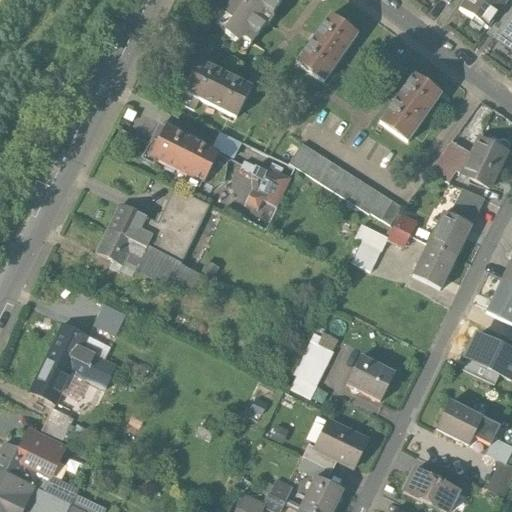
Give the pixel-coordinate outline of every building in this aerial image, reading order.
[(221,0),(209,17),(222,26),(220,30),(237,42),(239,39),(249,45),(263,25),(268,25),(272,21),(270,15),(280,0),(221,0)] [(466,0),(458,11),(486,31),(487,30),(508,0),(466,0)] [(511,0),(508,0),(487,30),(498,37),(494,42),(511,54),(511,0)] [(357,37),(328,16),(292,64),(321,86),(357,37)] [(199,99),(236,118),(252,88),(198,61),(183,91),(199,99)] [(441,95),(412,75),(377,125),(406,146),(441,95)] [(193,111),(199,99),(183,91),(177,103),(193,111)] [(161,125),(146,156),(212,189),(224,182),(226,158),(161,125)] [(276,142),(294,154),(302,143),(284,131),(276,142)] [(468,151),(457,173),(490,189),(510,149),(477,133),(468,151)] [(240,142),(224,135),(217,150),(232,158),(240,142)] [(430,173),(446,183),(455,171),(457,173),(468,151),(451,141),(430,173)] [(402,209),(302,143),(294,154),(288,164),(390,226),(402,209)] [(288,179),(266,168),(253,194),(247,191),(240,204),(255,212),(260,202),(273,209),(288,179)] [(156,221),(145,215),(139,226),(153,233),(145,248),(178,265),(208,205),(173,188),(156,221)] [(118,202),(106,228),(145,248),(153,233),(139,226),(145,215),(118,202)] [(440,213),(426,245),(457,260),(471,228),(440,213)] [(399,214),(393,227),(410,235),(416,222),(399,214)] [(386,241),(388,237),(360,224),(353,238),(360,241),(349,263),(370,273),(386,241)] [(388,237),(386,241),(402,249),(410,235),(393,227),(388,237)] [(106,228),(94,252),(134,272),(145,248),(106,228)] [(441,294),(457,260),(426,245),(410,279),(441,294)] [(145,248),(134,272),(174,293),(179,282),(195,290),(202,277),(197,275),(178,265),(145,248)] [(511,251),(498,280),(511,287),(511,251)] [(205,260),(197,275),(202,277),(211,282),(219,267),(205,260)] [(202,277),(195,290),(204,295),(211,282),(202,277)] [(511,287),(498,280),(483,311),(511,324),(511,287)] [(60,325),(49,347),(78,361),(87,366),(93,355),(94,352),(84,347),(89,338),(60,325)] [(295,377),(316,387),(333,351),(318,343),(321,337),(313,333),(292,376),(295,377)] [(323,333),(321,337),(318,343),(333,351),(338,340),(323,333)] [(511,382),(511,354),(476,337),(464,361),(466,361),(498,377),(511,384),(511,382)] [(49,347),(27,393),(56,406),(71,375),(78,361),(49,347)] [(93,355),(87,366),(109,376),(114,365),(93,355)] [(360,358),(346,387),(382,405),(396,376),(360,358)] [(125,359),(120,368),(139,377),(143,368),(125,359)] [(78,361),(71,375),(103,390),(109,376),(87,366),(78,361)] [(498,377),(466,361),(461,372),(493,388),(498,377)] [(295,377),(289,391),(309,401),(316,387),(295,377)] [(447,399),(431,430),(466,447),(472,436),(489,445),(493,437),(499,426),(447,399)] [(52,409),(46,421),(66,431),(72,419),(52,409)] [(327,418),(312,448),(337,460),(355,469),(370,438),(327,418)] [(46,421),(40,432),(60,442),(66,431),(46,421)] [(3,439),(0,445),(0,472),(15,480),(22,465),(35,472),(49,479),(66,445),(60,442),(40,432),(25,425),(15,445),(3,439)] [(288,431),(275,425),(269,437),(282,443),(288,431)] [(198,426),(193,435),(208,443),(213,433),(198,426)] [(66,431),(60,442),(66,445),(77,451),(76,454),(87,460),(93,447),(82,441),(84,439),(66,431)] [(511,446),(493,437),(489,445),(484,455),(504,465),(511,448),(511,446)] [(337,460),(312,448),(308,446),(303,457),(332,471),(337,460)] [(15,480),(28,486),(35,472),(22,465),(15,480)] [(427,481),(457,495),(464,498),(470,484),(433,467),(427,481)] [(408,471),(397,494),(434,511),(447,511),(457,495),(427,481),(408,471)] [(15,480),(0,472),(0,511),(20,511),(21,510),(32,488),(28,486),(15,480)] [(313,476),(297,508),(305,511),(332,511),(343,491),(313,476)] [(47,481),(38,477),(32,488),(41,492),(47,481)] [(275,480),(269,494),(285,502),(291,488),(275,480)] [(32,488),(21,510),(25,511),(64,511),(68,505),(41,492),(32,488)] [(242,494),(234,511),(260,511),(262,510),(264,504),(242,494)] [(269,494),(264,504),(262,510),(266,511),(279,511),(285,502),(269,494)]
